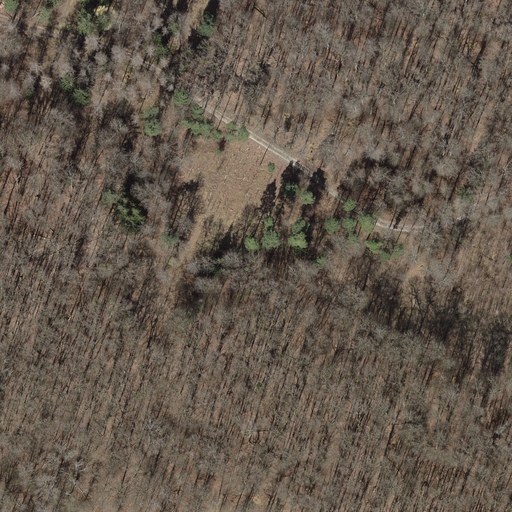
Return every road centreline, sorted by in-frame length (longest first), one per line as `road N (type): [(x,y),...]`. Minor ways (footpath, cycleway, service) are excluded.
road 1 (track): [(511,184),(451,219),(412,227),(370,219),(136,57),(6,17)]
road 2 (track): [(396,224),(153,258),(12,261)]
